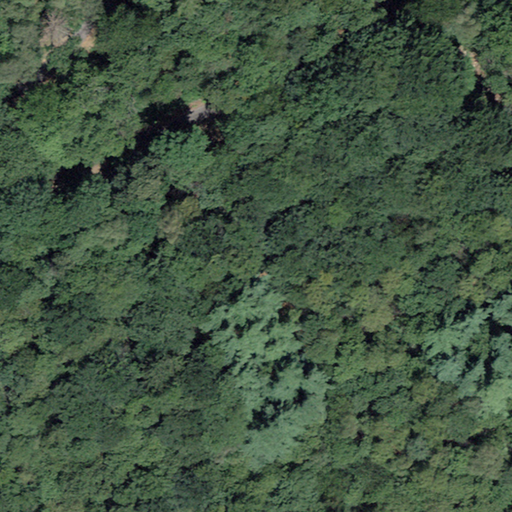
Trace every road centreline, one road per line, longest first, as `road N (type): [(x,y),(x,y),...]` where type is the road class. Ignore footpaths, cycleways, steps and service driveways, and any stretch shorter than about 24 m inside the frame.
road 1 (unclassified): [(385,0),(314,71),(72,169),(0,186)]
road 2 (unclassified): [(0,97),(45,71),(105,0)]
